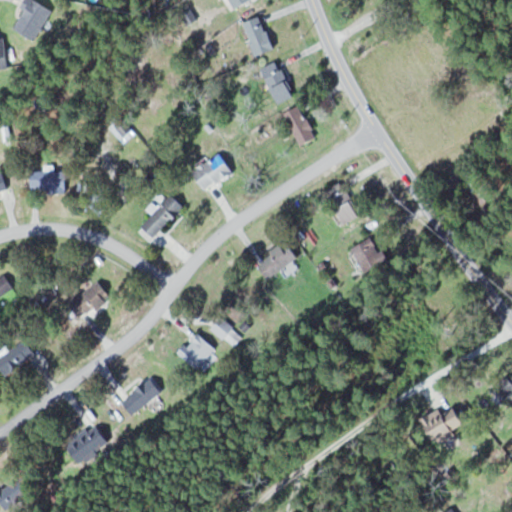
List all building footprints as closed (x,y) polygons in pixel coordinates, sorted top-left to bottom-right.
[(53,10),(35,0),(29,0),(14,28),(36,40),(53,10)] [(255,0),(230,0),(235,9),(255,0)] [(276,48),(260,16),(244,24),(260,56),(276,48)] [(5,37),(0,37),(0,68),(10,67),(5,37)] [(296,96),(278,60),(262,69),(280,104),(296,96)] [(302,145),(318,137),(302,105),(286,113),(302,145)] [(115,127),(124,138),(133,131),(124,120),(115,127)] [(235,171),(221,151),(194,170),(208,190),(235,171)] [(0,193),(9,191),(3,169),(0,169),(0,193)] [(32,188),(68,188),(68,170),(32,170),(32,188)] [(466,183),(482,213),(500,203),(483,173),(466,183)] [(326,191),(349,223),(362,213),(345,191),(344,192),(337,183),(326,191)] [(156,236),(186,206),(173,193),(143,223),(156,236)] [(368,271),(389,260),(375,235),(355,246),(368,271)] [(299,256),(287,240),(258,261),(271,278),(299,256)] [(0,297),(15,289),(6,273),(0,276),(0,297)] [(113,297),(101,280),(71,302),(84,320),(113,297)] [(235,346),(244,337),(223,317),(214,327),(235,346)] [(181,353),(200,369),(218,347),(199,332),(181,353)] [(0,358),(0,364),(8,375),(38,354),(27,339),(0,358)] [(137,415),(163,389),(150,376),(124,402),(137,415)] [(446,413),(441,406),(421,419),(439,445),(458,432),(456,429),(467,422),(457,406),(446,413)] [(82,463),(111,442),(98,423),(68,444),(82,463)] [(0,489),(0,497),(6,509),(37,492),(27,475),(0,489)]
